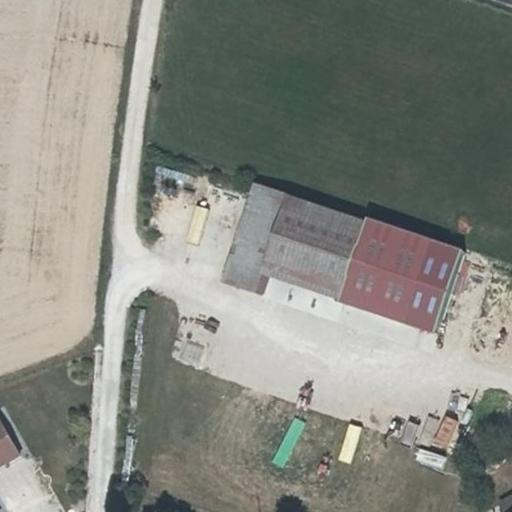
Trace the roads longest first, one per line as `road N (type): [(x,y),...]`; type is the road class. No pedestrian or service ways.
road 1 (residential): [(100,511),(136,127),(158,0)]
road 2 (track): [(511,385),(121,272)]
